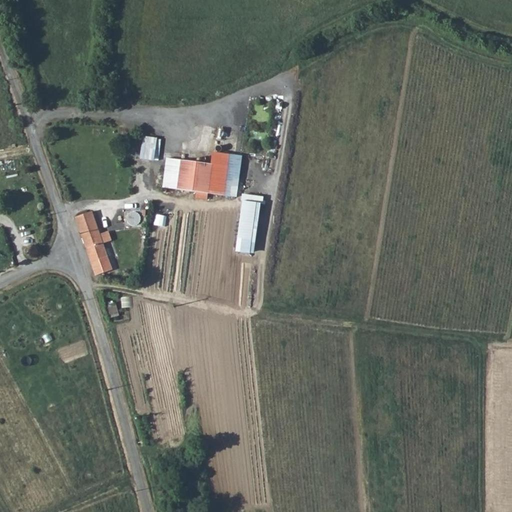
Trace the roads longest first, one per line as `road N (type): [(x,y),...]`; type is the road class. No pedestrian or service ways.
road 1 (track): [(28,121),(71,112),(180,117),(395,24),(511,62)]
road 2 (track): [(511,341),(87,290)]
road 3 (unclassified): [(147,511),(74,253)]
road 4 (unclassified): [(74,253),(0,41)]
road 5 (track): [(477,337),(481,511)]
